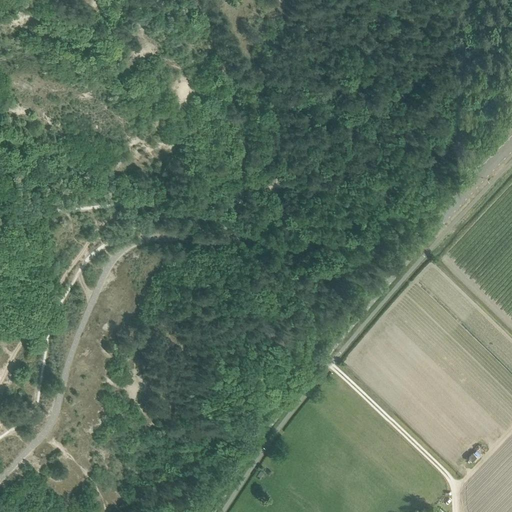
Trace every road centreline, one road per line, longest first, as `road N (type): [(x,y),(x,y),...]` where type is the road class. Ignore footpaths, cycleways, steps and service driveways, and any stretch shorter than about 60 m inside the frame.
road 1 (unknown): [(196,0),(236,114),(239,168),(173,186),(113,215),(65,273),(0,381)]
road 2 (tertiary): [(208,511),(320,357),(511,144)]
road 3 (track): [(455,511),(449,478),(320,357)]
